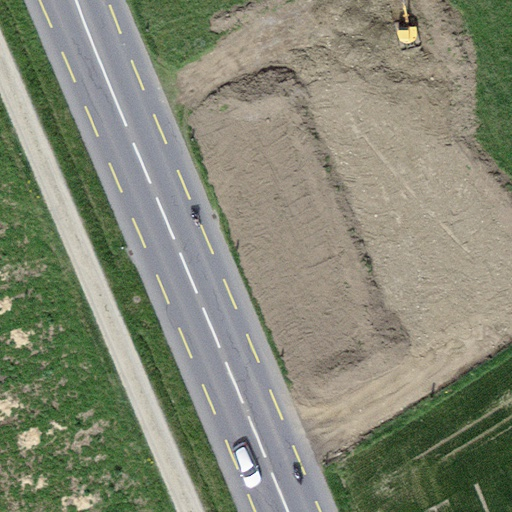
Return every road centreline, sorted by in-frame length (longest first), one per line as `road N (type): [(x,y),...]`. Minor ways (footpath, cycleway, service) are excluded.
road 1 (primary): [(69,0),(286,511)]
road 2 (track): [(190,511),(0,56)]
